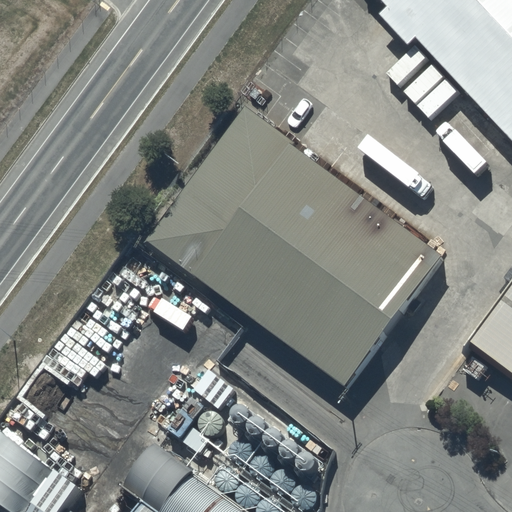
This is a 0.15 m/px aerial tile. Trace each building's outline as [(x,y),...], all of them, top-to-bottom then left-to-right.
[(511,0),(383,0),(511,140),(511,0)] [(424,231),(240,103),(150,231),(334,359),(424,231)] [(511,241),(454,320),(511,367),(511,241)] [(145,511),(260,511),(186,457),(145,511)] [(144,511),(124,497),(112,511),(144,511)]
